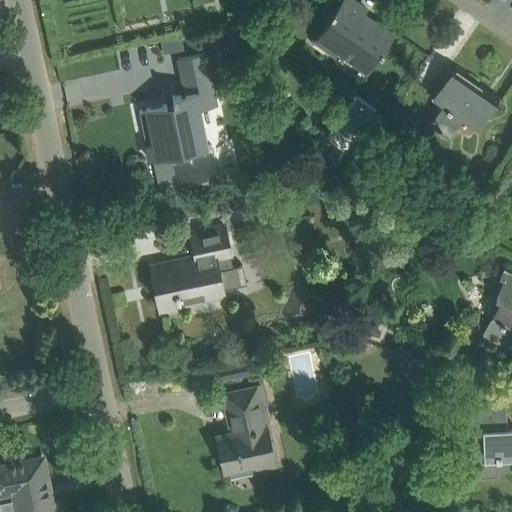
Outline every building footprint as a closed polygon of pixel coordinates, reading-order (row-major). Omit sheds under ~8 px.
[(334,54),(336,52),(365,73),(382,49),(389,38),(360,17),(367,8),(355,0),(342,0),(335,11),(333,9),(313,39),(334,54)] [(229,47),(245,44),(241,22),(225,26),(229,47)] [(185,92),(175,94),(173,95),(174,102),(146,108),(153,142),(146,144),(149,158),(207,146),(198,107),(216,103),(205,52),(177,58),(185,92)] [(449,137),(462,118),(477,129),(487,115),(498,98),(453,67),(441,83),(432,96),(442,103),(428,122),(449,137)] [(340,159),(329,151),(322,160),(333,168),(340,159)] [(375,158),(364,153),(355,168),(366,174),(375,158)] [(256,191),(233,196),(237,215),(260,210),(256,191)] [(196,260),(185,262),(174,264),(173,260),(171,260),(151,264),(162,314),(181,310),(180,306),(179,297),(217,289),(232,286),(228,268),(233,267),(230,254),(224,224),(212,227),(193,230),(190,231),(195,255),(196,260)] [(511,270),(504,266),(499,276),(503,278),(496,293),(497,294),(495,297),(499,299),(482,335),(511,349),(511,270)] [(447,353),(417,345),(415,354),(445,362),(447,353)] [(445,362),(415,354),(401,350),(394,377),(447,391),(453,365),(445,362)] [(217,364),(222,382),(250,375),(246,357),(217,364)] [(257,467),(274,463),(267,427),(269,426),(260,385),(224,393),(225,395),(235,393),(242,430),(218,436),(225,469),(256,462),(257,467)] [(505,400),(485,401),(470,402),(472,428),(483,427),(485,461),(511,459),(511,424),(507,425),(505,400)] [(347,401),(329,404),(333,427),(351,424),(347,401)] [(54,511),(43,457),(0,465),(0,493),(14,490),(16,499),(0,501),(0,503),(1,503),(3,511),(54,511)]
